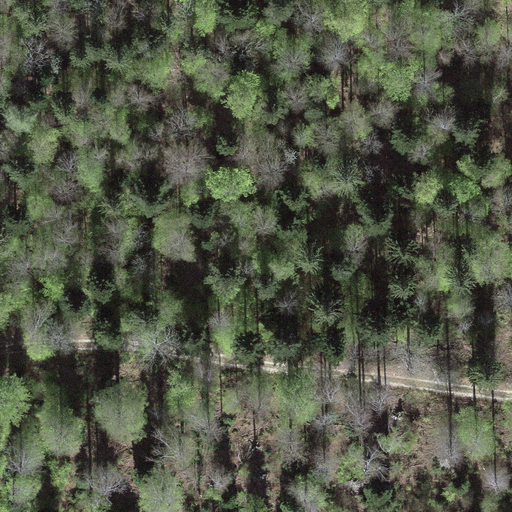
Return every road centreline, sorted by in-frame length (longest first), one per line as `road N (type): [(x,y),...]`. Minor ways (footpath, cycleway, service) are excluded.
road 1 (track): [(511,394),(115,343),(0,348)]
road 2 (track): [(127,0),(46,50),(0,94)]
